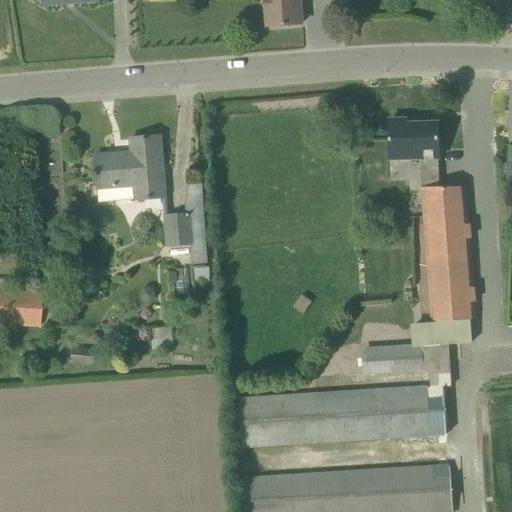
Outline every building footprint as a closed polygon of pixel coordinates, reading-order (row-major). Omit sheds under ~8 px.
[(300,0),(265,0),(267,26),(302,24),(300,0)] [(407,120),(389,120),(390,159),(421,158),(422,189),(432,323),(471,320),(475,319),(465,185),(439,187),(439,123),(407,124),(407,120)] [(95,157),(97,188),(135,185),(136,200),(165,197),(160,136),(131,139),(132,153),(95,157)] [(165,213),(166,247),(191,246),(192,263),(208,263),(202,180),(188,181),(185,213),(165,213)] [(0,289),(0,325),(39,327),(40,291),(0,289)] [(241,447),(436,432),(447,431),(444,387),(451,386),(448,344),(448,343),(412,346),(401,346),(399,324),(365,327),(368,373),(431,369),(432,387),(238,399),(241,447)] [(172,327),(151,328),(151,338),(172,337),(172,327)] [(73,348),(72,363),(95,365),(96,350),(73,348)] [(450,463),(243,479),(245,511),(446,511),(453,511),(450,463)]
